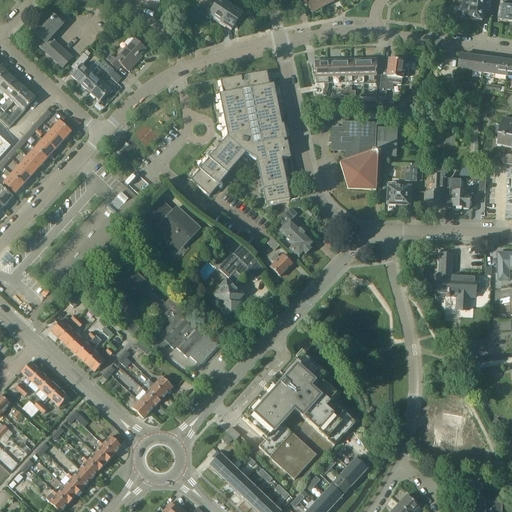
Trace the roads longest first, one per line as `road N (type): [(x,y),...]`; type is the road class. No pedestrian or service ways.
road 1 (residential): [(178,443),(362,243)]
road 2 (residential): [(397,467),(411,422),(410,346),(380,233)]
road 3 (residential): [(362,243),(311,188),(280,43)]
road 4 (unknown): [(217,403),(287,455),(307,449),(327,426),(308,402)]
road 5 (residential): [(0,249),(102,131)]
road 6 (tertiary): [(143,441),(37,343)]
road 7 (residential): [(511,51),(375,31)]
road 8 (residential): [(511,234),(380,233)]
